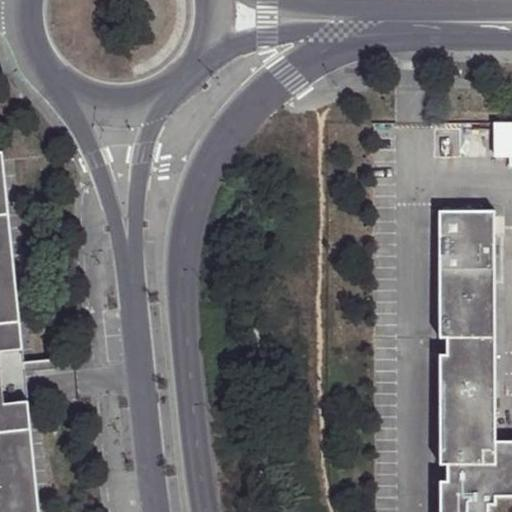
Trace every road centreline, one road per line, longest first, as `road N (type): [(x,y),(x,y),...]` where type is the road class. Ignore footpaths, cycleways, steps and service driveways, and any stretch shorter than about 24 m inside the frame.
road 1 (residential): [(126,230),(158,511)]
road 2 (residential): [(66,93),(107,156),(126,230)]
road 3 (residential): [(468,22),(324,22)]
road 4 (residential): [(196,71),(231,48),(324,22)]
road 5 (residential): [(126,230),(148,128),(163,101)]
